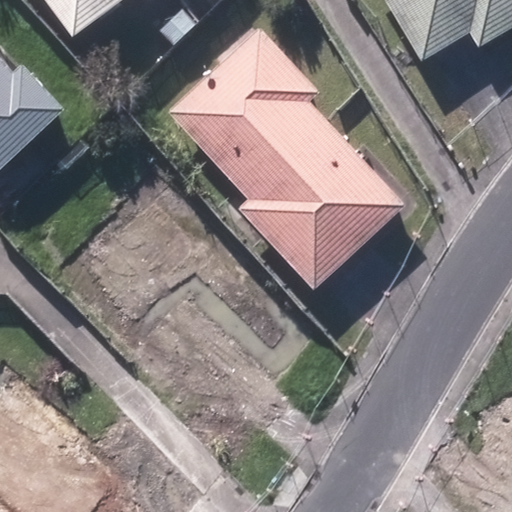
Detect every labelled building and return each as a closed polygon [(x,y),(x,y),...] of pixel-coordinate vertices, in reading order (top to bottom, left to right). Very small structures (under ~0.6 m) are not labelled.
[(130,0),(64,0),(90,32),(130,0)] [(480,28),(489,44),(511,30),(511,0),(401,0),(432,55),(480,28)] [(0,167),(7,175),(87,98),(0,6),(0,167)] [(416,203),(322,100),(330,92),(268,23),(175,108),(255,196),(246,205),(322,288),(416,203)] [(312,338),(209,242),(220,230),(153,167),(67,259),(236,418),(312,338)] [(145,511),(0,362),(0,503),(8,511),(145,511)] [(503,478),(511,473),(511,396),(473,415),(503,478)]
